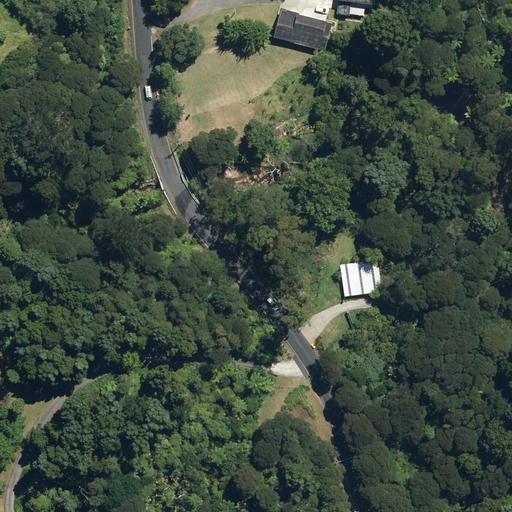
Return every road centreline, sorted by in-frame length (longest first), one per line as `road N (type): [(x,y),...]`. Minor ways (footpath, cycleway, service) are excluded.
road 1 (residential): [(140,0),(145,75),(174,185),(324,384),(366,511)]
road 2 (unknown): [(306,354),(355,311),(411,306),(467,287),(489,259),(511,203)]
